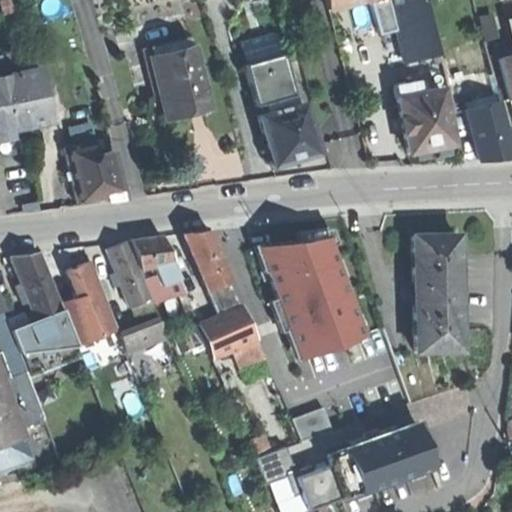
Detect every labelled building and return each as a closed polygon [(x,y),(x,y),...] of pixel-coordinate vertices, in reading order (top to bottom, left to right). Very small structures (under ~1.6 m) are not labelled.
[(419,0),(389,8),(394,26),(430,17),(425,0),(419,0)] [(394,26),(398,43),(434,34),(430,17),(394,26)] [(479,25),(483,40),(497,37),(493,22),(479,25)] [(432,54),(439,52),(434,34),(398,43),(403,61),(432,54)] [(150,98),(158,96),(149,58),(191,47),(188,36),(137,48),(150,98)] [(446,79),(491,67),(483,40),(439,52),(441,60),(446,79)] [(158,96),(164,118),(184,113),(206,107),(191,47),(149,58),(158,96)] [(279,96),(281,105),(294,102),(280,48),(241,59),(252,99),(261,97),(262,100),(279,96)] [(435,62),(441,60),(439,52),(432,54),(435,62)] [(511,98),(511,54),(508,56),(498,58),(509,99),(511,98)] [(35,70),(16,73),(26,125),(45,122),(46,123),(49,122),(48,118),(47,119),(45,111),(47,111),(46,106),(45,107),(40,85),(42,84),(41,80),(40,80),(38,71),(39,71),(38,67),(34,68),(35,70)] [(0,133),(2,133),(2,131),(22,127),(22,129),(26,128),(26,125),(16,73),(15,72),(10,73),(10,75),(0,76),(0,133)] [(390,88),(393,100),(408,96),(405,84),(390,88)] [(402,136),(407,155),(431,148),(451,143),(437,89),(408,96),(393,100),(398,120),(402,136)] [(265,110),(281,105),(279,96),(262,100),(265,110)] [(294,155),(314,149),(301,100),(294,102),(281,105),(265,110),(257,112),(262,129),(266,142),(271,161),(294,155)] [(467,110),(479,159),(496,155),(510,151),(497,103),(467,110)] [(389,139),(402,136),(398,120),(385,124),(389,139)] [(260,144),(266,142),(262,129),(257,130),(260,144)] [(62,147),(74,203),(93,199),(105,196),(106,201),(119,198),(109,150),(96,153),(93,140),(62,147)] [(179,233),(203,290),(209,288),(227,281),(229,280),(206,230),(179,233)] [(436,233),(411,233),(413,349),(458,348),(458,328),(461,328),(459,253),(456,253),(456,233),(436,233)] [(141,238),(126,240),(136,267),(151,266),(158,265),(170,264),(158,236),(141,238)] [(330,236),(256,243),(297,355),(365,331),(330,236)] [(148,297),(136,267),(126,240),(112,246),(103,249),(125,306),(132,303),(148,297)] [(21,255),(7,256),(33,319),(40,317),(59,310),(35,253),(21,255)] [(114,329),(88,260),(75,266),(64,270),(75,297),(59,303),(75,344),(114,329)] [(180,292),(170,264),(158,265),(163,278),(170,295),(180,292)] [(156,280),(163,278),(158,265),(151,266),(156,280)] [(237,306),(227,281),(209,288),(219,313),(237,306)] [(157,320),(148,297),(132,303),(141,326),(157,320)] [(240,305),(237,306),(219,313),(207,318),(195,323),(204,343),(210,357),(227,350),(254,339),(240,305)] [(66,329),(59,310),(40,317),(48,336),(66,329)] [(0,340),(10,337),(0,312),(0,340)] [(36,326),(32,342),(48,336),(40,317),(33,319),(36,326)] [(163,337),(157,320),(141,326),(118,335),(124,352),(163,337)] [(179,353),(204,343),(195,323),(185,328),(188,336),(174,342),(179,353)] [(77,357),(66,329),(48,336),(32,342),(16,348),(27,376),(77,357)] [(0,340),(0,361),(7,379),(12,377),(23,373),(10,337),(0,340)] [(261,356),(254,339),(227,350),(235,367),(261,356)] [(0,361),(0,393),(14,429),(20,426),(30,423),(12,377),(7,379),(0,361)] [(41,419),(23,373),(12,377),(30,423),(41,419)] [(0,468),(2,473),(27,464),(15,433),(14,429),(0,393),(0,468)] [(325,407),(294,416),(301,440),(332,431),(325,407)] [(415,424),(325,456),(340,498),(396,478),(430,465),(415,424)]
